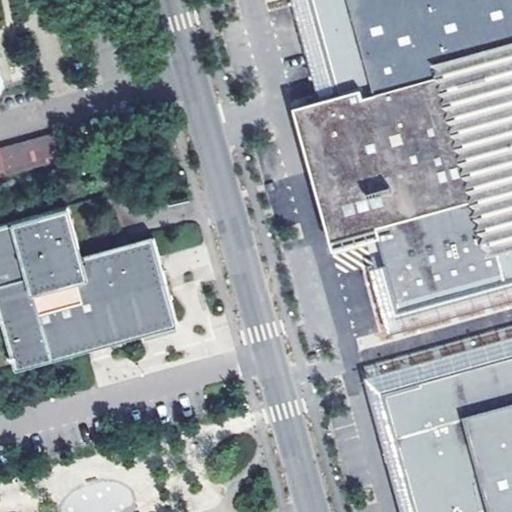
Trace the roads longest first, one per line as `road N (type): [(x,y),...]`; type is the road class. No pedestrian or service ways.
road 1 (residential): [(267,354),(189,72)]
road 2 (residential): [(0,429),(267,354)]
road 3 (residential): [(312,511),(267,354)]
road 4 (residential): [(119,91),(0,125)]
